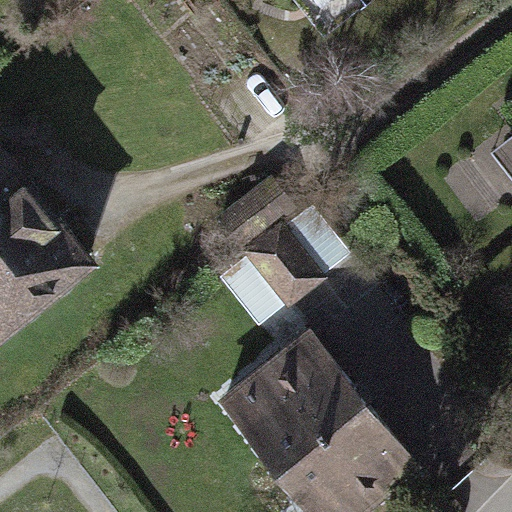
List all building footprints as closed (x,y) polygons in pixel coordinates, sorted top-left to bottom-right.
[(0,346),(107,262),(2,130),(0,131),(0,346)] [(511,134),(490,152),(511,180),(511,134)] [(242,253),(249,248),(286,222),(301,211),(279,180),(219,221),(242,253)] [(249,248),(292,306),(328,279),(286,222),(249,248)] [(375,511),(433,470),(312,322),(214,397),(312,511),(375,511)]
